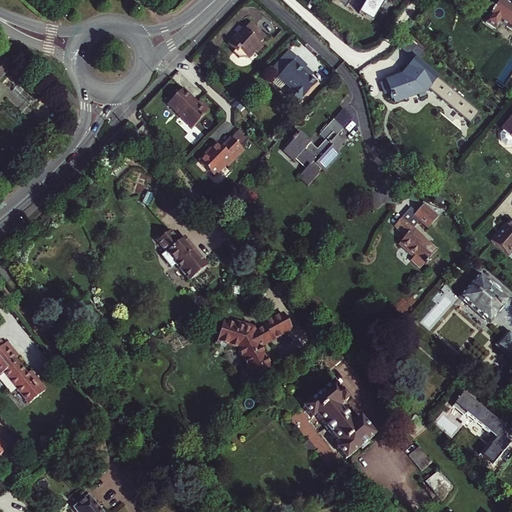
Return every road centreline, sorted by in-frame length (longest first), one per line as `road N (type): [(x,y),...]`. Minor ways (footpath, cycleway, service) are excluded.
road 1 (residential): [(267,0),(349,77),(390,182)]
road 2 (unknown): [(433,511),(392,457),(382,417),(356,389)]
